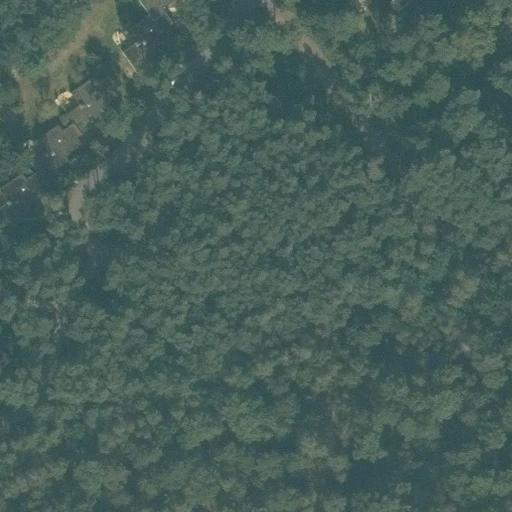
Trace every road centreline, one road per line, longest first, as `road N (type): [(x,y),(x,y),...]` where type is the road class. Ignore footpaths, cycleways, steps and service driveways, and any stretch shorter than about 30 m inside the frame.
road 1 (unclassified): [(511,251),(0,493)]
road 2 (track): [(330,337),(311,511)]
